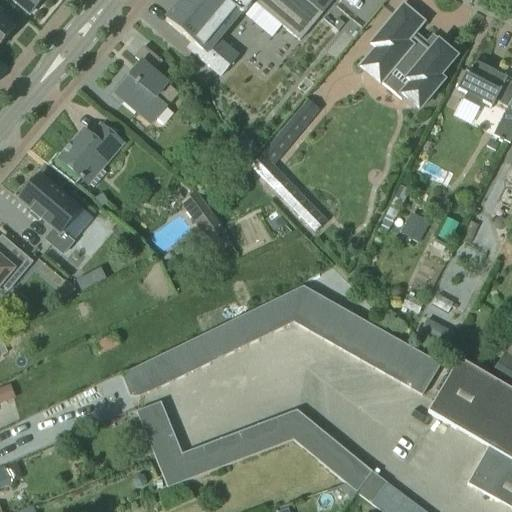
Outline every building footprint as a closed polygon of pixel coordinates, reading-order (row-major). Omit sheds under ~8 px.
[(9,0),(28,16),(41,0),(9,0)] [(244,19),(248,14),(256,5),(284,29),(299,42),(322,14),(305,0),(184,0),(179,6),(220,41),(241,17),(244,19)] [(305,0),(322,14),(334,0),(305,0)] [(165,22),(191,44),(186,50),(219,79),(237,56),(220,41),(179,6),(165,22)] [(422,24),(403,7),(374,42),(379,46),(360,68),(380,85),(392,69),(411,85),(401,96),(404,99),(403,100),(404,101),(405,100),(414,107),(413,108),(415,109),(416,108),(419,111),(428,99),(429,100),(431,99),(429,98),(437,89),(438,90),(439,88),(438,88),(443,82),(438,78),(455,58),(452,56),(453,55),(452,54),(451,55),(442,47),(443,46),(442,45),(441,46),(438,44),(431,52),(410,35),(412,31),(414,33),(422,24)] [(0,45),(13,29),(0,18),(0,14),(2,11),(0,9),(0,45)] [(151,125),(177,94),(153,74),(162,63),(144,49),(136,60),(141,64),(119,89),(130,98),(126,103),(151,125)] [(511,81),(485,67),(475,61),(468,74),(465,72),(456,90),(465,95),(462,101),(479,109),(482,104),(491,109),(494,102),(507,108),(493,136),(509,145),(511,138),(511,81)] [(319,110),(308,101),(261,157),(272,166),(319,110)] [(51,168),(75,187),(81,180),(88,186),(123,146),(100,126),(90,137),(84,132),(63,156),(62,155),(57,155),(50,163),(51,168)] [(255,146),(242,133),(229,145),(242,158),(255,146)] [(498,146),(490,141),(486,147),(495,152),(498,146)] [(213,156),(198,167),(206,179),(222,168),(213,156)] [(39,173),(17,199),(31,211),(30,212),(40,221),(41,219),(53,230),(44,240),(62,256),(73,243),(61,233),(81,209),(39,173)] [(326,223),(284,180),(273,190),(315,234),(326,223)] [(400,187),(394,199),(403,204),(410,191),(400,187)] [(206,240),(223,227),(197,193),(180,205),(206,240)] [(102,195),(93,200),(98,210),(108,204),(102,195)] [(390,208),(385,216),(394,221),(399,212),(390,208)] [(276,213),(265,221),(274,233),(285,226),(276,213)] [(382,222),(391,227),(394,221),(385,216),(382,222)] [(447,219),(438,237),(448,243),(458,224),(447,219)] [(407,221),(399,236),(418,245),(426,230),(407,221)] [(159,250),(171,239),(160,228),(148,238),(159,250)] [(0,285),(8,292),(32,264),(2,239),(0,240),(0,285)] [(427,300),(459,319),(492,263),(459,244),(427,300)] [(81,293),(93,287),(88,275),(75,281),(81,293)] [(64,281),(55,292),(66,301),(75,290),(64,281)] [(304,288),(256,311),(268,337),(293,324),(304,288)] [(338,308),(304,288),(293,324),(319,339),(338,308)] [(364,322),(338,308),(319,339),(345,353),(364,322)] [(231,324),(243,349),(268,337),(256,311),(231,324)] [(426,319),(419,334),(446,348),(453,333),(426,319)] [(390,337),(364,322),(345,353),(370,368),(390,337)] [(231,324),(206,336),(218,361),(243,349),(231,324)] [(206,336),(180,348),(192,373),(218,361),(206,336)] [(415,351),(390,337),(370,368),(396,383),(415,351)] [(180,348),(156,360),(168,385),(192,373),(180,348)] [(441,366),(415,351),(396,383),(422,397),(441,366)] [(511,358),(504,353),(490,375),(511,389),(511,358)] [(156,360),(121,376),(130,398),(139,398),(168,385),(156,360)] [(487,448),(511,405),(511,391),(457,360),(427,413),(487,448)] [(168,422),(161,404),(136,413),(143,432),(168,422)] [(511,405),(487,448),(511,462),(511,405)] [(296,412),(275,420),(284,444),(291,441),(308,421),(296,412)] [(275,420),(257,427),(266,451),(284,444),(275,420)] [(304,452),(321,432),(308,421),(291,441),(304,452)] [(176,441),(168,422),(143,432),(150,450),(176,441)] [(266,451),(257,427),(238,434),(247,458),(266,451)] [(334,442),(321,432),(304,452),(317,463),(334,442)] [(238,434),(219,441),(228,465),(247,458),(238,434)] [(182,455),(176,441),(150,450),(165,489),(191,480),(182,455)] [(228,465),(219,441),(200,448),(210,472),(228,465)] [(317,463),(330,473),(347,453),(334,442),(317,463)] [(210,472),(200,448),(182,455),(191,480),(210,472)] [(466,485),(511,511),(511,462),(487,448),(466,485)] [(347,453),(330,473),(343,484),(360,464),(347,453)] [(360,464),(343,484),(345,485),(356,495),(372,474),(360,464)] [(0,490),(11,486),(4,468),(0,469),(0,490)] [(372,474),(356,495),(366,503),(382,481),(372,474)] [(393,489),(382,481),(366,503),(377,510),(393,489)] [(186,483),(160,494),(167,511),(194,501),(186,483)] [(347,497),(349,503),(356,495),(345,485),(336,488),(347,497)] [(391,511),(403,497),(393,489),(377,510),(379,511),(391,511)] [(407,511),(413,505),(403,497),(391,511),(407,511)]
